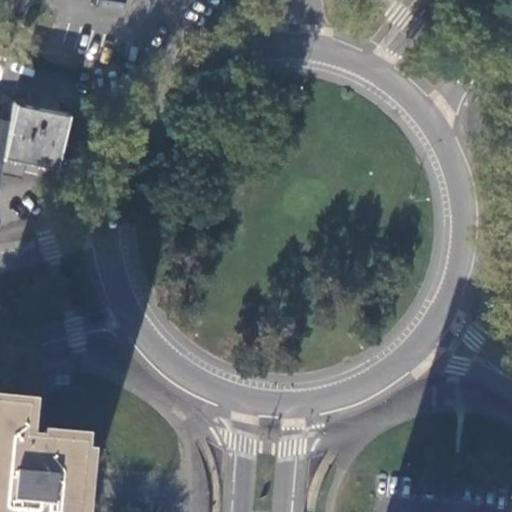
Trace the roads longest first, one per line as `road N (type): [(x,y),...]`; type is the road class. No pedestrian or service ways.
road 1 (secondary): [(292,45),(227,54),(169,86),(113,165),(103,230)]
road 2 (secondary): [(447,299),(462,248),(461,196),(432,123)]
road 3 (secondary): [(132,322),(180,372),(244,400)]
road 4 (secondary): [(0,345),(132,322)]
